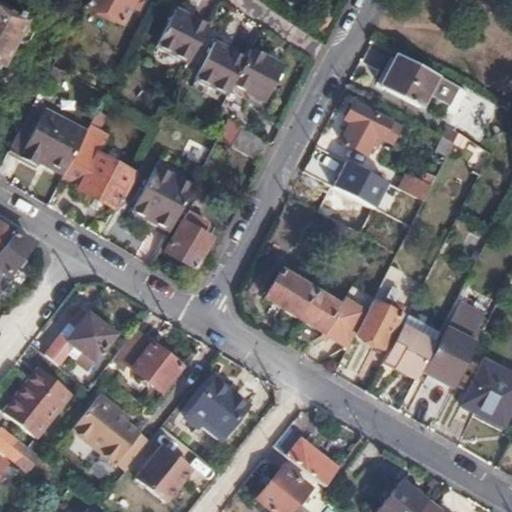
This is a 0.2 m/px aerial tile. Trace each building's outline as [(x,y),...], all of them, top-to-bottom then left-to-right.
[(89,0),(87,5),(122,24),(135,0),(89,0)] [(0,63),(4,66),(17,41),(21,44),(24,44),(27,43),(35,27),(28,23),(28,21),(0,6),(0,63)] [(158,45),(190,61),(208,24),(176,8),(158,45)] [(194,79),(226,97),(231,87),(244,61),(213,44),(194,79)] [(281,68),(250,51),(244,61),(231,87),(262,104),(281,68)] [(438,75),(398,55),(382,86),(422,105),(428,93),(438,75)] [(438,75),(428,93),(450,105),(460,87),(438,75)] [(63,175),(62,177),(80,187),(78,191),(115,211),(135,175),(98,154),(107,137),(98,132),(113,105),(116,99),(110,96),(107,94),(86,132),(63,175)] [(353,117),(344,137),(368,150),(375,137),(381,140),(391,121),(354,102),(347,114),(353,117)] [(39,161),(63,175),(86,132),(61,119),(54,133),(37,124),(18,158),(36,168),(39,161)] [(257,162),(269,143),(229,120),(219,138),(219,139),(257,162)] [(445,125),(440,134),(454,141),(459,133),(460,132),(445,125)] [(459,133),(454,141),(463,147),(468,139),(459,133)] [(183,155),(202,162),(207,148),(188,141),(183,155)] [(355,166),(325,151),(311,179),(317,182),(313,193),(335,204),(355,166)] [(132,215),(168,234),(192,189),(155,170),(132,215)] [(408,173),(399,189),(402,190),(424,201),(432,185),(408,173)] [(317,182),(311,179),(307,189),(313,193),(317,182)] [(424,201),(402,190),(396,201),(418,212),(424,201)] [(188,213),(165,251),(194,269),(211,239),(203,235),(209,224),(188,213)] [(353,230),(326,216),(318,231),(344,245),(353,230)] [(0,249),(15,230),(0,221),(0,249)] [(34,242),(15,230),(0,249),(0,289),(11,275),(9,274),(33,243),(34,242)] [(365,314),(355,334),(382,349),(403,307),(393,302),(399,290),(395,288),(403,272),(390,266),(381,283),(365,314)] [(267,297),(301,318),(317,292),(283,271),(267,297)] [(317,292),(301,318),(323,333),(348,348),(355,334),(365,314),(343,300),(339,306),(317,292)] [(78,330),(68,342),(100,366),(109,354),(103,348),(112,335),(81,312),(71,325),(78,330)] [(393,366),(417,378),(435,343),(424,338),(427,332),(410,324),(406,333),(403,332),(389,357),(395,360),(393,366)] [(133,368),(161,391),(181,366),(153,344),(149,340),(137,330),(117,355),(129,365),(133,368)] [(425,372),(454,388),(467,363),(474,350),(444,334),(425,372)] [(511,376),(485,362),(463,405),(477,413),(479,409),(504,422),(511,407),(511,376)] [(40,369),(4,414),(35,438),(71,393),(40,369)] [(191,413),(187,418),(198,428),(203,421),(223,436),(246,406),(214,381),(191,410),(191,413)] [(417,384),(406,408),(427,418),(439,394),(417,384)] [(73,429),(126,472),(149,443),(140,435),(143,429),(129,418),(129,417),(101,394),(73,429)] [(37,455),(2,427),(0,429),(0,448),(27,471),(39,457),(37,455)] [(288,430),(275,448),(284,455),(298,438),(288,430)] [(298,438),(284,455),(316,481),(324,487),(337,470),(298,438)] [(163,445),(136,480),(166,503),(193,469),(163,445)] [(307,492),(280,471),(258,498),(275,511),(291,511),(293,511),(307,492)] [(418,511),(427,501),(401,480),(375,511),(418,511)] [(441,511),(427,501),(418,511),(441,511)]
